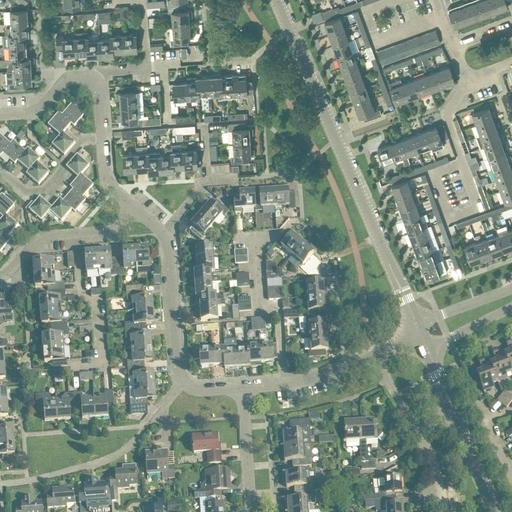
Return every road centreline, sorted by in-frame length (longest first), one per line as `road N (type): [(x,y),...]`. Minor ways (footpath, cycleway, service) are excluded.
road 1 (unclassified): [(414,322),(275,0)]
road 2 (unclassified): [(494,511),(426,349)]
road 3 (residential): [(445,511),(434,464),(376,355)]
road 4 (residential): [(0,276),(43,236),(107,230),(135,207)]
road 5 (residential): [(179,383),(163,232)]
road 6 (residential): [(376,355),(305,381),(241,387)]
road 7 (residential): [(101,137),(83,139),(41,189),(21,192),(0,172)]
road 8 (residential): [(462,163),(478,209),(447,220),(430,174)]
road 9 (residential): [(250,511),(241,387)]
